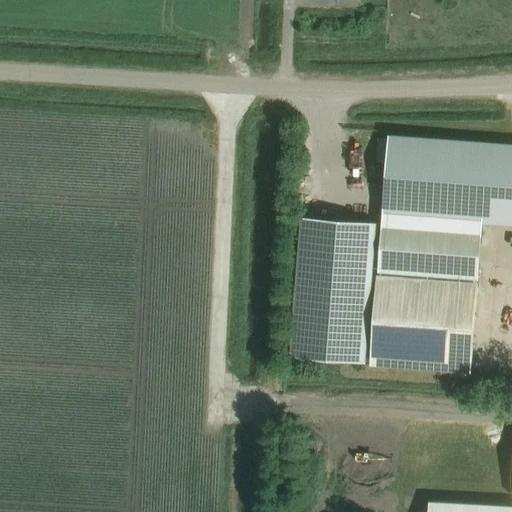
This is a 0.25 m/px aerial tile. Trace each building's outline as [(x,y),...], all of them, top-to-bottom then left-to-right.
[(511,145),(390,136),(384,216),(511,225),(511,145)] [(377,224),(303,218),(293,358),(367,364),(377,224)] [(483,231),(383,224),(380,272),(480,280),(483,231)] [(471,373),(478,282),(377,274),(370,366),(471,373)] [(511,511),(511,506),(430,502),(429,511),(511,511)]
